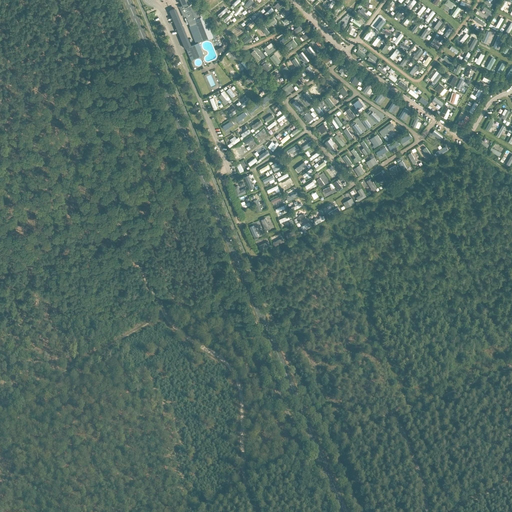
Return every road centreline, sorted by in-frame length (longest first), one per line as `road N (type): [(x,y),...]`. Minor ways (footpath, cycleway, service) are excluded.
road 1 (unknown): [(61,0),(140,267),(164,311),(239,380),(246,480),(257,511)]
road 2 (secondary): [(344,511),(127,0)]
road 3 (unknown): [(511,367),(396,412),(426,511)]
